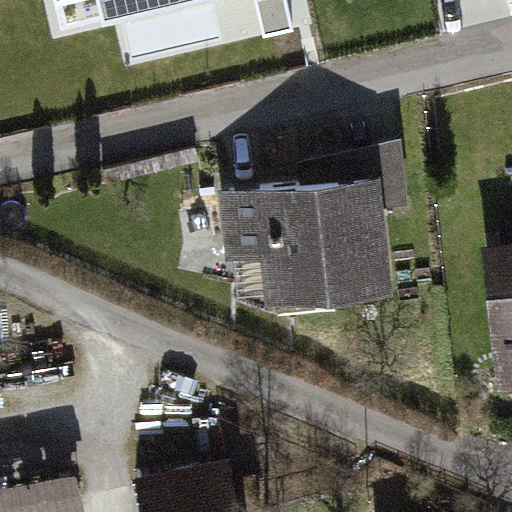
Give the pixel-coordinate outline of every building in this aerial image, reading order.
[(103,0),(106,10),(151,0),(103,0)] [(381,286),(371,167),(210,180),(216,255),(246,252),(250,297),(381,286)] [(511,244),(469,250),(487,396),(511,393),(511,244)] [(244,511),(232,449),(138,468),(146,511),(244,511)] [(73,465),(0,478),(0,511),(34,511),(80,504),(73,465)]
